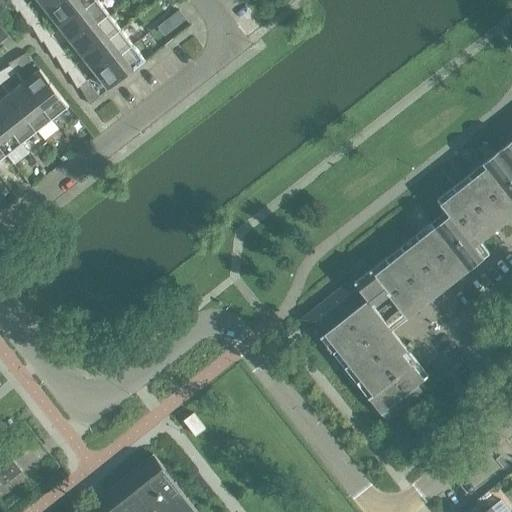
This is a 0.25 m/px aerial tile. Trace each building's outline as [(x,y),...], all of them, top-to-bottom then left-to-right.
[(27,5),(23,0),(10,0),(17,12),(27,5)] [(63,0),(38,0),(48,12),(63,0)] [(95,0),(63,0),(48,12),(60,27),(95,0)] [(109,14),(98,0),(95,0),(60,27),(72,43),(109,14)] [(39,20),(30,8),(22,15),(29,28),(39,20)] [(178,10),(168,18),(175,27),(186,19),(178,10)] [(121,29),(109,14),(72,43),(84,58),(121,29)] [(41,43),(44,41),(51,35),(42,23),(34,30),(41,43)] [(133,44),(121,29),(84,58),(96,73),(133,44)] [(54,39),(46,45),(53,58),(63,50),(54,39)] [(145,60),(133,44),(96,73),(108,89),(145,60)] [(65,74),(68,72),(75,66),(66,54),(58,61),(65,74)] [(8,63),(10,65),(16,73),(28,64),(21,55),(8,63)] [(0,70),(0,84),(1,85),(13,76),(6,67),(0,70)] [(24,82),(53,119),(69,106),(40,69),(24,82)] [(87,81),(78,69),(70,76),(77,89),(87,81)] [(38,131),(40,129),(53,119),(24,82),(9,94),(38,131)] [(100,96),(99,96),(90,85),(82,91),(89,104),(100,96)] [(0,100),(0,114),(22,143),(38,131),(9,94),(0,100)] [(0,145),(7,155),(22,143),(0,114),(0,145)] [(511,146),(441,203),(450,214),(376,273),(369,264),(301,319),(342,371),(350,364),(385,408),(380,412),(387,421),(424,392),(418,385),(425,379),(413,364),(370,310),(390,294),(408,317),(485,257),(472,241),(511,209),(511,146)] [(194,415),(183,422),(195,438),(205,431),(194,415)] [(0,480),(4,485),(22,471),(18,465),(4,447),(0,450),(0,480)] [(199,511),(153,454),(79,511),(199,511)]
